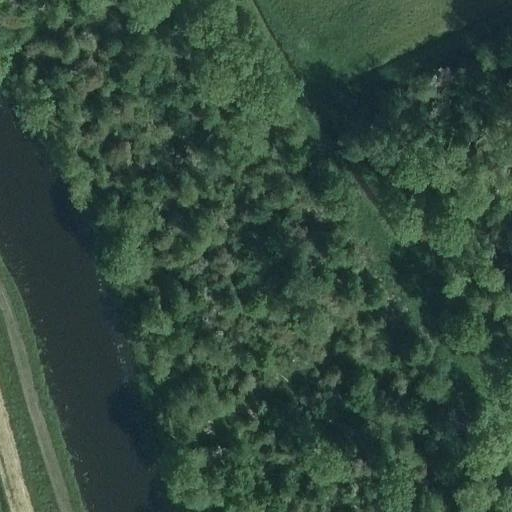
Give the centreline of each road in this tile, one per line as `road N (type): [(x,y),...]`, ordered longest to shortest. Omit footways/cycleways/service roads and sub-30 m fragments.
road 1 (track): [(511,444),(237,0)]
road 2 (track): [(190,511),(153,365),(108,236),(65,148),(0,73)]
